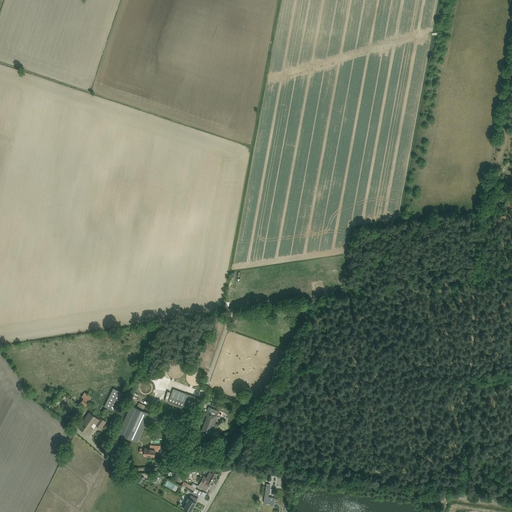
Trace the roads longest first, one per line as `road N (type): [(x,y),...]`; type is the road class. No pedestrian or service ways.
road 1 (unclassified): [(203,511),(233,468),(511,504)]
road 2 (track): [(101,453),(126,470),(229,469)]
